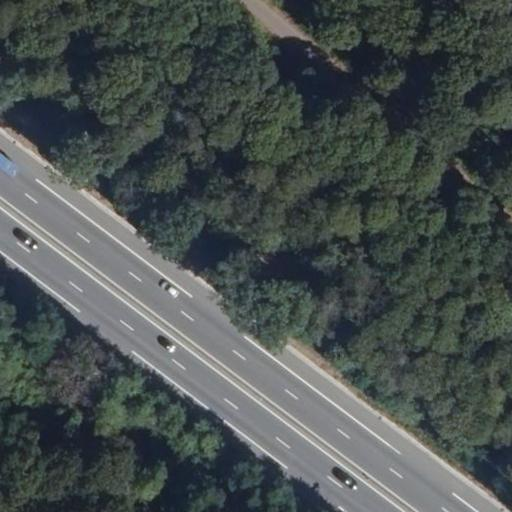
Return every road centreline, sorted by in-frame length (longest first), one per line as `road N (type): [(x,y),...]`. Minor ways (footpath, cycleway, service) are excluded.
road 1 (motorway): [(455,511),(0,169)]
road 2 (motorway): [(0,237),(364,511)]
road 3 (track): [(511,227),(244,0)]
